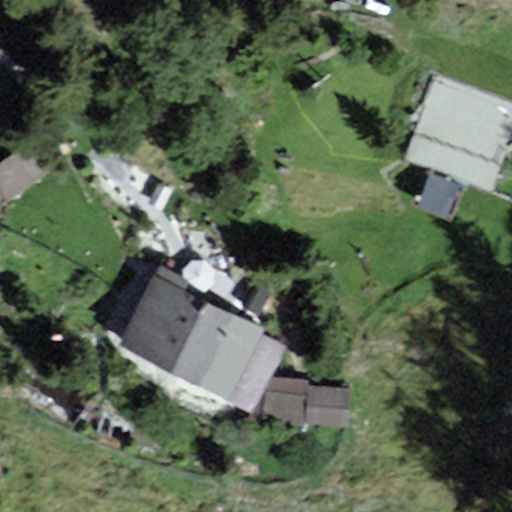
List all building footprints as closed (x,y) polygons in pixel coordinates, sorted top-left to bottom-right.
[(511,141),(511,102),(433,75),(403,161),(493,193),(511,141)] [(24,137),(0,159),(0,188),(11,200),(50,165),(24,137)] [(127,338),(251,400),(280,334),(160,274),(127,338)] [(348,385),(308,384),(307,424),(347,425),(348,385)] [(301,392),(264,392),(265,426),(301,425),(301,392)]
